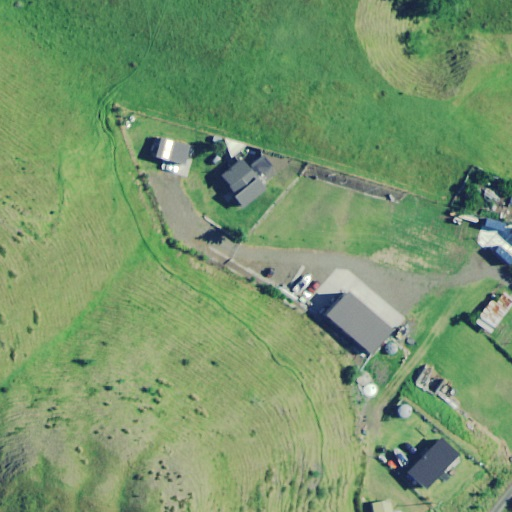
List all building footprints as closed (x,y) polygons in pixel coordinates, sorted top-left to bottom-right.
[(188,143),(158,135),(152,157),(182,164),(188,143)] [(248,154),(244,149),(231,159),(235,164),(220,175),(242,206),(264,190),(255,178),(270,168),(256,149),(248,154)] [(390,329),(345,291),(325,315),(370,353),(390,329)] [(511,302),(511,299),(503,293),(495,303),(491,299),(473,321),(488,333),(511,302)] [(373,375),(364,368),(358,377),(367,383),(373,375)] [(462,452),(451,441),(445,448),(456,458),(462,452)] [(393,511),(391,511),(389,500),(373,502),(374,511),(399,511),(393,511)]
